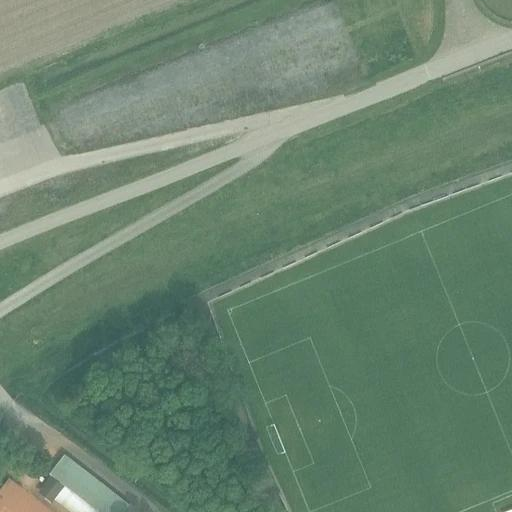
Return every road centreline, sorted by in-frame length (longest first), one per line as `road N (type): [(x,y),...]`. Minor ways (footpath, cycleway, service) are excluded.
road 1 (tertiary): [(0,243),(511,39)]
road 2 (track): [(278,133),(246,128),(124,152),(55,166),(0,189)]
